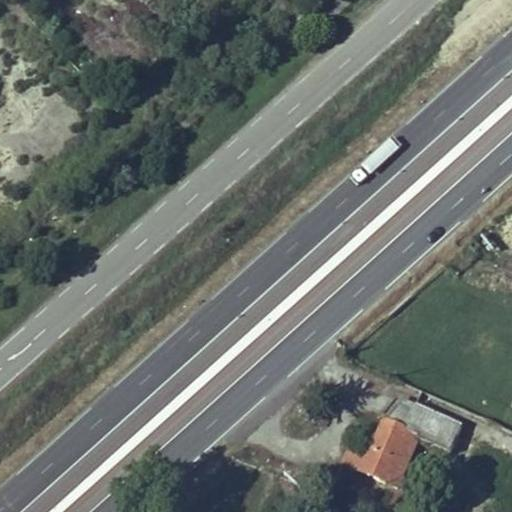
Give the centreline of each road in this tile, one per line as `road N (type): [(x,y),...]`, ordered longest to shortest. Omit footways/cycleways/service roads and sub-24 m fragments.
road 1 (primary): [(511,39),(0,508)]
road 2 (unclassified): [(412,0),(0,367)]
road 3 (primary): [(118,511),(511,162)]
